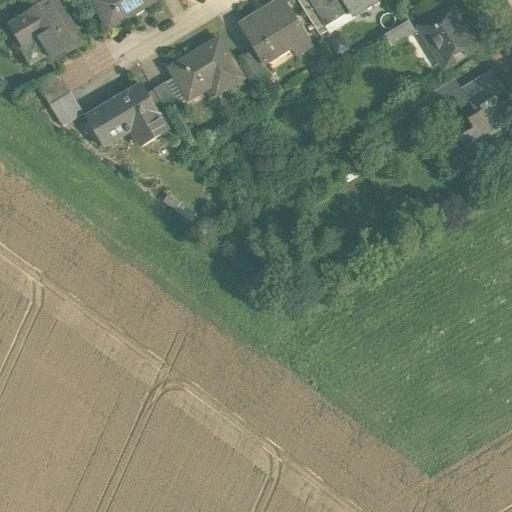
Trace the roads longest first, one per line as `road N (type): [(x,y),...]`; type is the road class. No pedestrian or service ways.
road 1 (residential): [(95,67),(152,60),(248,0)]
road 2 (residential): [(245,511),(394,439)]
road 3 (residential): [(99,511),(26,364)]
road 4 (residential): [(26,364),(156,300)]
